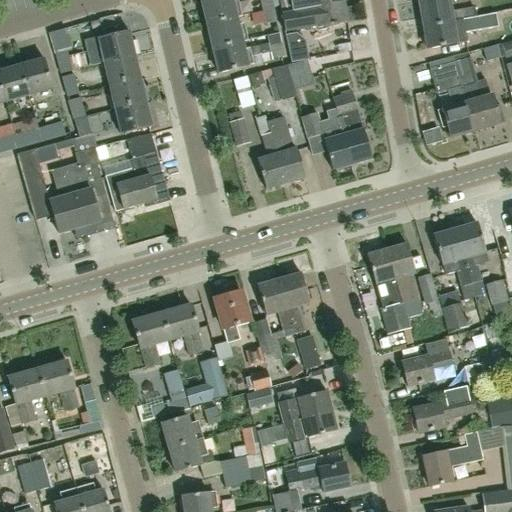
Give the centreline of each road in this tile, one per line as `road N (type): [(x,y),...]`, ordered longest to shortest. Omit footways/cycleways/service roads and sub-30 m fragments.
road 1 (residential): [(397,511),(327,220)]
road 2 (residential): [(224,248),(159,0)]
road 3 (residential): [(140,511),(83,286)]
road 4 (residential): [(414,193),(378,0)]
road 5 (tertiary): [(224,248),(83,286)]
